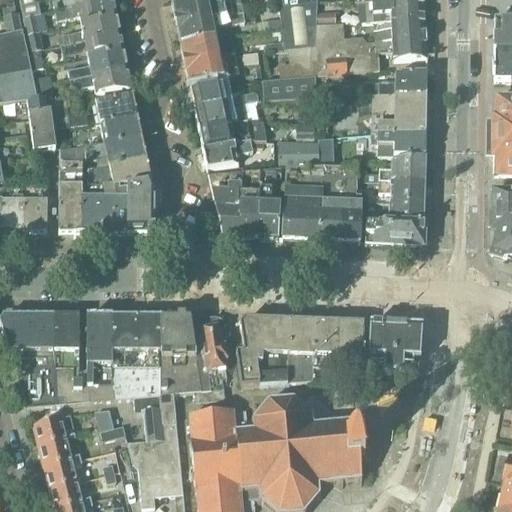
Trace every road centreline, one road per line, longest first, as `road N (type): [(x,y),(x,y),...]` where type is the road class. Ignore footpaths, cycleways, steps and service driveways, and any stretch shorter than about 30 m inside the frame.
road 1 (tertiary): [(463,0),(459,295)]
road 2 (residential): [(145,0),(188,281)]
road 3 (tertiary): [(459,295),(188,281)]
road 4 (tertiary): [(459,295),(449,421),(421,511)]
road 5 (tertiary): [(188,281),(0,279)]
